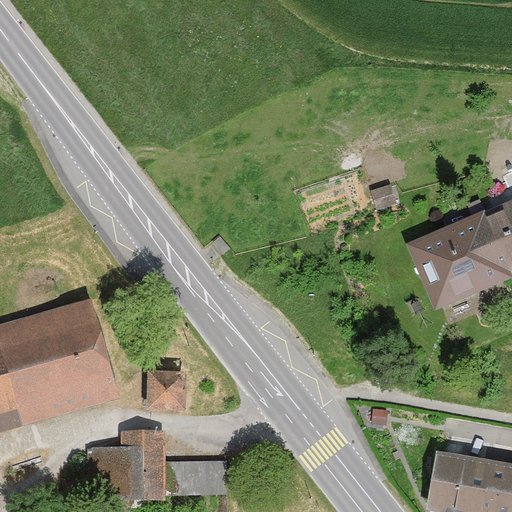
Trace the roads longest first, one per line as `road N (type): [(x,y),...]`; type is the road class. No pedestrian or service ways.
road 1 (secondary): [(293,407),(0,33)]
road 2 (unclassified): [(293,407),(255,422),(100,432),(33,480),(9,511)]
road 3 (secondary): [(374,511),(293,407)]
